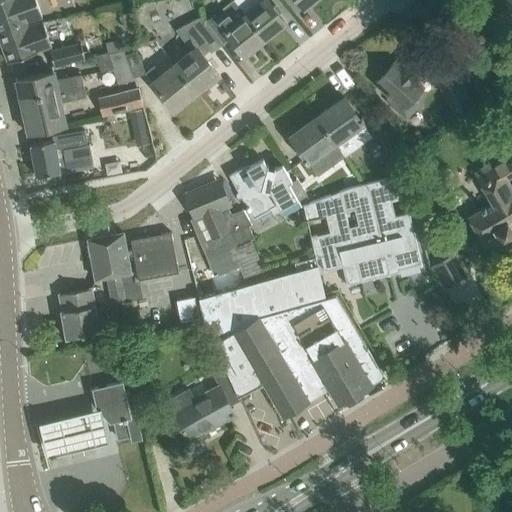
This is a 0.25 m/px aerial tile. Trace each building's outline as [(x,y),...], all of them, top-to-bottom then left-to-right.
[(0,0),(0,31),(26,23),(26,22),(42,16),(35,0),(0,0)] [(204,20),(206,26),(220,44),(229,37),(244,55),(264,39),(233,0),(232,0),(223,8),(226,12),(218,19),(214,15),(205,22),(204,20)] [(233,0),(264,39),(285,22),(266,0),(233,0)] [(190,52),(174,65),(194,89),(206,80),(208,83),(218,75),(202,55),(208,50),(210,52),(220,44),(206,26),(204,20),(202,16),(173,31),(190,52)] [(26,23),(0,31),(0,41),(7,62),(36,52),(36,51),(51,46),(42,20),(27,26),(26,23)] [(80,42),(49,50),(53,66),(84,58),(80,42)] [(129,64),(125,54),(123,50),(108,55),(111,69),(129,64)] [(134,77),(145,73),(137,50),(125,54),(129,64),(134,77)] [(393,97),(389,102),(403,114),(414,102),(407,96),(418,84),(417,83),(431,66),(413,50),(398,67),(394,63),(376,82),(386,92),(385,93),(388,96),(389,94),(393,97)] [(111,69),(116,87),(135,80),(134,77),(129,64),(111,69)] [(194,89),(174,65),(162,75),(154,65),(145,73),(174,109),(175,108),(173,106),(194,89)] [(52,70),(16,78),(20,99),(83,85),(81,74),(55,80),(52,70)] [(454,74),(439,81),(451,104),(465,97),(454,74)] [(20,99),(28,134),(65,126),(60,102),(85,96),(83,85),(20,99)] [(138,87),(97,97),(102,115),(142,105),(138,87)] [(317,117),(335,142),(347,133),(357,147),(372,136),(345,98),(317,117)] [(322,150),(335,142),(317,117),(290,137),(318,175),(332,164),(322,150)] [(133,129),(122,131),(127,160),(138,158),(133,129)] [(81,143),(55,148),(53,140),(30,144),(32,155),(38,154),(39,159),(57,156),(58,162),(84,157),(81,143)] [(495,233),(500,241),(501,243),(511,236),(511,227),(508,220),(511,217),(511,189),(505,178),(511,174),(511,149),(471,172),(491,201),(468,216),(482,241),(495,233)] [(398,152),(389,155),(392,166),(401,164),(398,152)] [(36,177),(86,167),(84,157),(58,162),(57,156),(39,159),(38,154),(32,155),(36,177)] [(276,167),(272,166),(266,164),(262,158),(249,166),(248,164),(229,175),(238,191),(237,191),(237,192),(236,192),(236,193),(236,194),(236,195),(236,196),(237,197),(237,198),(238,198),(239,198),(240,198),(241,198),(253,218),(270,208),(273,215),(280,211),(279,209),(288,204),(297,199),(288,183),(291,181),(282,164),(276,167)] [(308,203),(317,241),(324,271),(342,266),(347,285),(399,273),(398,268),(419,263),(419,264),(422,264),(400,175),(349,186),(308,203)] [(192,219),(201,241),(215,274),(240,263),(245,274),(261,268),(250,240),(249,239),(234,246),(232,241),(220,212),(219,209),(229,205),(221,187),(195,197),(202,215),(192,219)] [(220,212),(232,241),(234,246),(249,239),(250,240),(254,238),(248,225),(251,224),(243,209),(230,214),(228,209),(220,212)] [(87,238),(88,241),(95,279),(106,277),(108,286),(112,304),(126,302),(144,298),(140,281),(133,283),(129,264),(135,263),(138,280),(179,273),(173,241),(171,231),(130,239),(131,241),(132,249),(126,250),(125,241),(123,232),(87,238)] [(338,401),(383,375),(367,348),(335,294),(325,297),(318,265),(199,298),(204,322),(223,363),(231,380),(238,395),(240,394),(264,381),(283,413),(329,385),(338,401)] [(92,287),(58,293),(62,310),(61,310),(66,337),(100,331),(92,287)] [(181,322),(199,319),(195,300),(178,303),(181,322)] [(166,400),(172,411),(187,438),(205,428),(206,430),(234,414),(219,386),(231,380),(223,363),(210,369),(217,386),(196,397),(191,387),(166,400)] [(96,407),(97,408),(109,421),(109,422),(114,421),(119,439),(140,434),(141,439),(142,438),(135,407),(129,408),(122,380),(91,388),(96,407)] [(39,428),(46,461),(109,446),(101,413),(39,428)]
